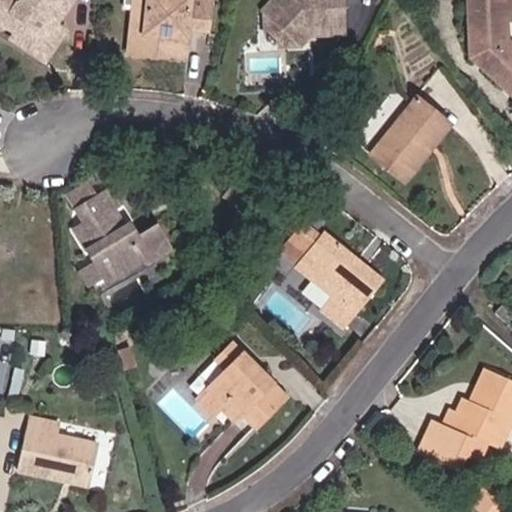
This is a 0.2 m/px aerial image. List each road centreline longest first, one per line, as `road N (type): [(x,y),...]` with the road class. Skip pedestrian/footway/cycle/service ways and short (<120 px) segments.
road 1 (residential): [(457,278),(272,153),(160,112),(63,125)]
road 2 (residential): [(457,278),(281,482),(230,511)]
